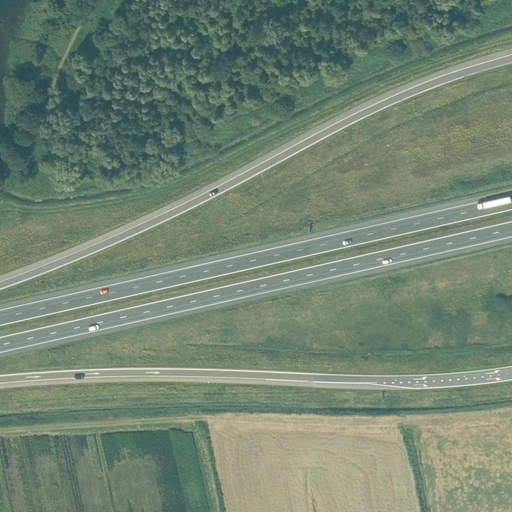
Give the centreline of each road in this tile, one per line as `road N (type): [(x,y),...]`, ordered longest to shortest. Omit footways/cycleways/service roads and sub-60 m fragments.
road 1 (motorway): [(511,58),(397,99),(126,236),(0,286)]
road 2 (motorway): [(511,201),(0,317)]
road 3 (motorway): [(0,345),(511,229)]
road 4 (motorway): [(0,382),(71,375),(425,379),(511,369)]
